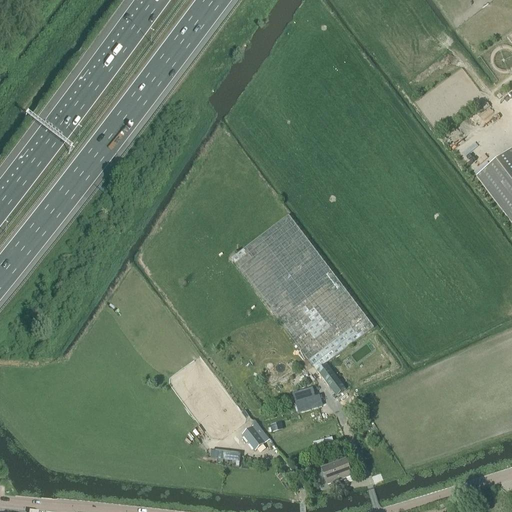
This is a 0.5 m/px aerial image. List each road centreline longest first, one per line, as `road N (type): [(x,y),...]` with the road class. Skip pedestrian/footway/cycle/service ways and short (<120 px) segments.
road 1 (motorway): [(0,277),(212,0)]
road 2 (motorway): [(153,0),(0,203)]
road 3 (tertiary): [(390,511),(511,473)]
